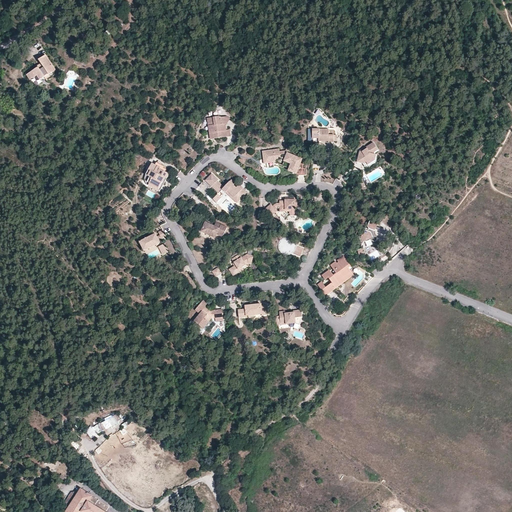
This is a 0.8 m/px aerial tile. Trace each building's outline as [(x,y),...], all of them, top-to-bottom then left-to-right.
[(40,70),(38,67),(27,75),(30,80),(37,76),(40,80),(44,77),(45,77),(45,76),(49,74),(49,75),(56,70),(46,55),(39,60),(41,64),(44,68),(40,70)] [(218,115),(212,116),(212,118),(208,119),(210,125),(211,125),(213,137),(227,134),(225,128),(225,125),(223,126),(222,122),(224,122),(226,122),(229,116),(226,115),(218,116),(218,115)] [(313,137),(319,138),(322,138),(321,141),(329,141),(329,142),(334,142),(334,141),(334,134),(329,134),(329,129),(313,129),(313,137)] [(363,152),(360,151),(357,162),(363,163),(364,161),(367,162),(369,165),(375,160),(377,155),(374,154),(375,152),(378,150),(373,142),(367,148),(363,152)] [(373,142),(360,151),(363,152),(367,148),(373,142)] [(279,149),(265,151),(266,157),(269,157),(272,158),(275,158),(280,157),(285,159),(285,160),(292,163),(291,168),(298,171),(297,173),(297,175),(307,175),(307,161),(287,154),(286,151),(279,152),(279,149)] [(266,157),(265,151),(262,151),(264,163),(276,161),(275,158),(272,158),(269,157),(266,157)] [(152,163),(148,170),(151,171),(148,176),(152,178),(150,183),(159,188),(164,178),(166,178),(167,178),(168,178),(168,177),(169,176),(168,174),(168,173),(164,171),(160,169),(161,167),(160,167),(152,163)] [(151,171),(148,170),(146,174),(145,177),(145,179),(146,181),(147,184),(148,186),(160,192),(167,178),(166,178),(164,178),(159,188),(150,183),(152,178),(148,176),(151,171)] [(219,180),(212,173),(206,180),(212,186),(218,181),(219,180)] [(320,174),(311,176),(313,183),(322,180),(320,174)] [(248,193),(244,189),(240,185),(238,187),(235,184),(236,183),(233,180),(225,187),(218,181),(212,186),(219,193),(224,189),(227,192),(229,190),(236,197),(234,199),(238,203),(248,193)] [(217,202),(227,192),(224,189),(219,193),(213,199),(217,202)] [(227,192),(234,199),(236,197),(229,190),(227,192)] [(290,209),(290,211),(290,215),(296,214),(296,208),(302,208),(302,200),(296,200),(296,198),(286,198),(286,201),(280,201),(280,203),(277,203),(273,206),(271,204),(266,209),(271,215),(277,210),(276,208),(278,206),(282,206),(285,209),(290,209)] [(280,211),(290,211),(290,209),(285,209),(282,206),(278,206),(276,208),(277,210),(271,215),(273,217),(280,211)] [(378,223),(370,220),(368,226),(369,229),(362,232),(359,238),(362,242),(366,241),(367,239),(370,237),(371,239),(372,241),(376,242),(378,238),(376,233),(373,232),(373,231),(375,231),(378,223)] [(219,228),(214,225),(206,221),(201,230),(215,237),(217,233),(217,232),(223,235),(227,226),(221,224),(219,228)] [(158,240),(157,238),(156,234),(140,242),(144,251),(160,243),(158,240)] [(296,245),(296,243),(295,241),(294,239),(292,237),(290,236),(287,236),(285,236),(283,237),(281,238),(279,240),(279,243),(278,245),(279,247),(280,250),(281,251),(283,253),(285,254),(288,254),(290,254),(292,253),(294,251),(295,249),(296,247),(296,245)] [(297,243),(296,243),(296,245),(296,247),(295,249),(294,251),(292,253),(300,256),(304,247),(297,243)] [(362,248),(358,250),(361,257),(367,254),(365,249),(362,248)] [(239,269),(242,267),(248,264),(251,264),(253,256),(247,255),(242,257),(240,254),(232,258),(236,265),(230,269),(233,275),(240,271),(239,269)] [(347,265),(349,263),(344,256),(338,260),(339,261),(337,263),(336,261),(332,264),(337,272),(334,275),(329,270),(323,275),(325,279),(329,277),(333,282),(326,287),(330,292),(340,285),(338,281),(351,271),(348,267),(347,265)] [(218,267),(213,271),(216,276),(221,273),(218,267)] [(354,275),(351,271),(338,281),(340,285),(354,275)] [(330,292),(326,287),(322,281),(318,284),(326,295),(330,292)] [(203,300),(198,306),(203,311),(201,313),(195,321),(203,328),(212,318),(210,316),(212,315),(209,313),(208,311),(210,309),(206,306),(207,304),(203,300)] [(180,303),(173,309),(175,312),(182,306),(180,303)] [(253,304),(251,304),(246,305),(246,308),(238,309),(239,317),(247,316),(247,315),(262,313),(262,315),(269,314),(268,305),(262,305),(261,303),(256,304),(253,304)] [(210,316),(212,318),(216,317),(215,314),(223,313),(223,309),(211,311),(209,313),(212,315),(210,316)] [(280,311),(281,322),(292,321),(296,323),(300,324),(303,316),(302,309),(292,310),(293,312),(286,312),(285,311),(280,311)] [(215,314),(216,317),(216,321),(224,320),(223,313),(215,314)] [(94,428),(96,432),(100,436),(101,435),(99,433),(116,423),(118,422),(118,421),(120,420),(117,415),(115,416),(114,416),(94,428)] [(93,426),(85,431),(90,437),(96,432),(94,428),(93,426)] [(106,511),(108,510),(107,509),(109,506),(81,489),(79,493),(71,506),(69,509),(66,511),(106,511)] [(71,506),(79,493),(76,491),(71,492),(65,502),(67,507),(69,509),(71,506)]
